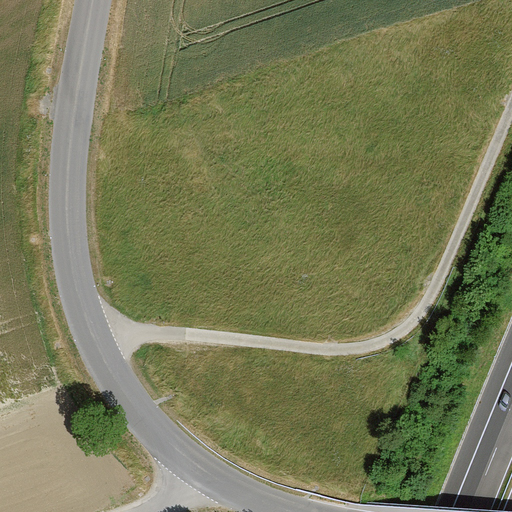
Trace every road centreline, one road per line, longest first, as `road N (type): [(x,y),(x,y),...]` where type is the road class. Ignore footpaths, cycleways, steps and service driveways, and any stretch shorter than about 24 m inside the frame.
road 1 (track): [(87,328),(350,347),(391,338),(410,326),(433,291),(511,112)]
road 2 (tertiary): [(92,0),(63,183),(69,258),(87,328),(129,405),(195,466)]
